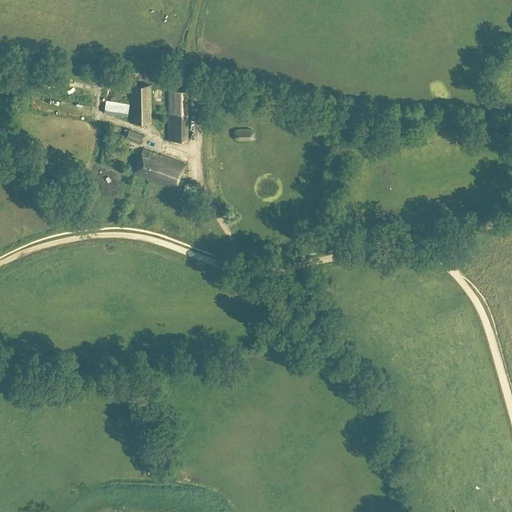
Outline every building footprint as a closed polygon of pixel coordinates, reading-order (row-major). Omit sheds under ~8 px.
[(132,122),(151,122),(151,86),(132,86),(132,122)] [(168,140),(188,141),(189,90),(167,90),(168,140)] [(128,117),(129,104),(106,100),(104,114),(128,117)] [(126,139),(129,140),(140,144),(143,136),(132,133),(128,131),(126,139)] [(256,140),(256,132),(234,132),(233,140),(256,140)] [(177,190),(186,165),(144,150),(135,175),(177,190)]
